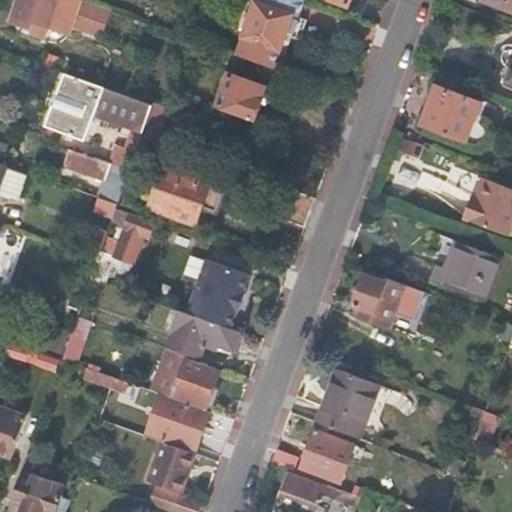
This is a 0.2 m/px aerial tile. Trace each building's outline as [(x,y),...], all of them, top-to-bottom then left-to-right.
[(100,36),(109,9),(84,0),(17,0),(10,21),(46,33),(48,25),(68,32),(70,26),(100,36)] [(255,0),(243,35),(236,54),(273,66),(277,54),(279,48),(292,14),(297,16),(303,0),(255,0)] [(511,0),(482,0),(511,11),(511,0)] [(511,84),(511,61),(508,60),(501,80),(511,84)] [(150,103),(124,94),(64,73),(47,126),(86,140),(92,121),(94,116),(99,118),(115,123),(117,119),(137,126),(143,128),(152,104),(150,103)] [(252,119),(264,87),(228,74),(216,105),(252,119)] [(466,140),(480,101),(437,85),(422,122),(466,140)] [(139,140),(135,151),(149,156),(166,109),(152,104),(143,128),(139,140)] [(133,138),(139,140),(143,128),(137,126),(133,138)] [(398,152),(419,158),(423,144),(402,138),(398,152)] [(0,141),(0,160),(2,162),(8,144),(0,141)] [(113,165),(128,171),(135,152),(119,147),(113,165)] [(110,164),(70,150),(65,165),(104,180),(99,196),(102,197),(117,203),(128,171),(113,165),(110,164)] [(135,152),(128,171),(117,203),(115,208),(127,212),(142,166),(145,167),(149,156),(135,151),(135,152)] [(216,211),(226,180),(223,179),(211,175),(209,181),(168,168),(169,162),(152,156),(149,163),(162,167),(149,207),(194,222),(200,206),(216,211)] [(27,174),(0,164),(0,192),(12,197),(13,193),(20,195),(27,174)] [(482,176),(475,195),(480,197),(487,179),(482,176)] [(480,197),(475,195),(473,194),(464,217),(508,234),(511,225),(511,187),(487,179),(480,197)] [(286,201),(310,209),(315,195),(291,187),(286,201)] [(117,203),(102,197),(98,208),(113,214),(115,208),(117,203)] [(281,215),(305,224),(310,209),(286,201),(281,215)] [(115,208),(113,214),(109,225),(117,227),(114,238),(108,236),(103,251),(119,257),(129,260),(133,261),(142,235),(147,236),(152,221),(127,212),(115,208)] [(101,250),(106,233),(96,230),(87,255),(97,259),(101,250)] [(483,301),(498,257),(458,241),(441,286),(483,301)] [(101,250),(97,259),(91,277),(104,282),(109,265),(115,267),(117,262),(119,257),(103,251),(101,250)] [(127,266),(129,260),(119,257),(117,262),(127,266)] [(249,273),(205,258),(187,311),(230,326),(236,308),(238,309),(244,291),(243,290),(249,273)] [(375,271),(367,268),(365,273),(387,281),(389,276),(375,271)] [(387,281),(365,273),(351,311),(366,317),(372,319),(377,305),(394,311),(405,282),(389,276),(387,281)] [(91,277),(77,315),(81,316),(92,320),(104,282),(91,277)] [(394,311),(391,319),(404,323),(419,287),(405,282),(394,311)] [(372,319),(366,317),(364,324),(386,332),(391,319),(394,311),(377,305),(372,319)] [(188,354),(199,358),(204,342),(217,347),(218,343),(233,348),(239,329),(230,326),(187,311),(180,308),(166,346),(169,347),(188,354)] [(49,345),(59,348),(66,330),(55,326),(49,345)] [(58,370),(61,356),(8,344),(5,358),(58,370)] [(161,391),(174,396),(175,392),(206,405),(207,402),(211,404),(216,393),(212,391),(218,370),(187,359),(188,354),(169,347),(153,389),(161,391)] [(114,375),(86,365),(83,375),(111,385),(114,375)] [(332,368),(313,420),(318,422),(353,435),(355,435),(374,383),(332,368)] [(114,375),(111,385),(135,394),(139,384),(114,375)] [(197,445),(209,408),(174,396),(161,391),(147,434),(156,437),(163,439),(173,443),(176,438),(197,445)] [(0,404),(0,454),(12,458),(28,414),(0,404)] [(433,453),(448,412),(435,407),(419,448),(433,453)] [(493,418),(483,415),(474,438),(484,442),(493,418)] [(353,435),(318,422),(301,465),(331,476),(333,469),(351,476),(365,439),(355,435),(353,435)] [(180,488),(194,450),(173,443),(163,439),(150,477),(180,488)] [(297,460),(276,451),(272,462),(293,470),(297,460)] [(22,471),(9,506),(25,511),(65,511),(70,500),(58,496),(62,484),(22,471)] [(314,511),(325,485),(290,473),(278,505),(287,509),(286,511),(314,511)] [(346,480),(342,489),(356,495),(360,485),(346,480)] [(170,507),(183,511),(199,511),(203,502),(157,485),(153,497),(172,504),(170,507)] [(342,489),(330,485),(327,493),(341,499),(338,509),(345,511),(349,511),(356,495),(342,489)]
